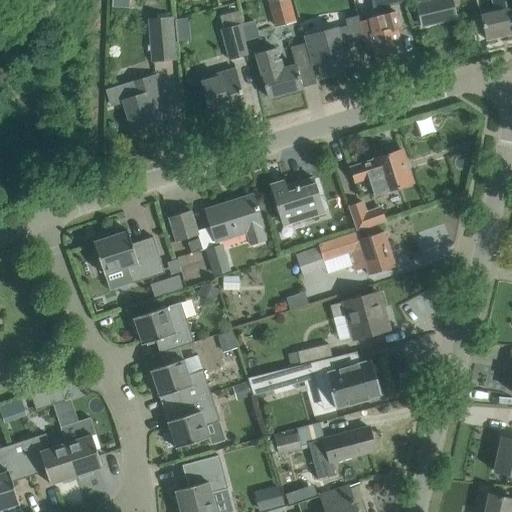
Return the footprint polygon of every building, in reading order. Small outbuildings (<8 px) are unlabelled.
[(295,21),(290,0),(269,0),(275,26),(295,21)] [(434,0),(417,4),(422,26),(457,17),(452,0),(434,0)] [(511,0),(495,0),(497,7),(480,11),(487,40),(511,34),(511,0)] [(241,24),(238,11),(220,16),(223,28),(221,29),(230,60),(250,54),(241,24)] [(383,16),(359,22),(366,49),(375,47),(379,63),(404,56),(398,37),(396,27),(400,26),(397,12),(383,16)] [(175,59),(171,17),(150,19),(153,61),(175,59)] [(241,24),(246,41),(260,37),(255,20),(241,24)] [(344,72),(348,71),(341,45),(353,42),(349,25),(306,36),(310,50),(314,64),(320,62),(324,77),(334,74),(336,78),(344,76),(344,72)] [(256,53),(268,97),(303,87),(297,66),(282,70),(276,48),(256,53)] [(203,90),(209,112),(245,102),(239,80),(236,69),(220,74),(201,79),(204,90),(203,90)] [(169,116),(157,75),(113,88),(118,103),(124,101),(132,128),(157,121),(157,120),(169,116)] [(369,177),(375,195),(413,182),(403,150),(374,159),(374,160),(351,168),(356,182),(369,177)] [(325,211),(321,197),(314,178),(287,187),(285,181),(270,186),(281,219),(303,212),(305,217),(325,211)] [(269,238),(259,208),(258,206),(256,206),(253,197),(232,204),(231,202),(207,210),(216,241),(244,232),(248,245),(269,238)] [(387,219),(383,208),(365,214),(361,202),(349,206),(357,229),(387,219)] [(170,217),(177,241),(198,234),(191,210),(170,217)] [(97,240),(94,241),(100,258),(97,259),(101,272),(104,271),(105,274),(110,291),(133,283),(165,273),(154,237),(133,244),(128,230),(110,236),(109,233),(96,237),(97,240)] [(384,232),(359,240),(357,233),(319,245),(320,246),(295,254),(302,276),(326,268),(324,260),(349,252),(355,270),(367,267),(369,275),(396,266),(384,232)] [(203,250),(200,238),(188,242),(192,253),(203,250)] [(231,271),(223,245),(206,250),(214,276),(231,271)] [(330,304),(334,317),(348,314),(354,339),(386,330),(380,309),(383,308),(379,292),(330,304)] [(194,342),(181,302),(134,317),(135,320),(132,321),(136,334),(139,333),(143,344),(156,340),(160,353),(194,342)] [(231,330),(217,335),(219,339),(227,341),(230,350),(238,347),(231,330)] [(298,352),(301,365),(332,357),(329,344),(298,352)] [(291,368),(296,384),(326,375),(336,410),(356,405),(382,397),(373,362),(361,366),(357,353),(291,368)] [(173,392),(177,404),(211,393),(203,370),(189,374),(184,359),(151,370),(152,372),(149,373),(153,386),(156,385),(160,396),(173,392)] [(269,373),(248,378),(254,395),(274,389),(274,388),(273,388),(269,373)] [(32,395),(37,410),(65,400),(61,386),(32,395)] [(177,404),(181,417),(168,421),(172,433),(169,434),(173,446),(176,445),(177,448),(210,437),(206,425),(220,420),(211,393),(177,404)] [(298,433),(275,439),(279,455),(310,447),(315,466),(318,478),(335,474),(331,462),(356,455),(375,450),(369,427),(350,432),(325,438),(324,438),(320,423),(297,429),(298,433)] [(66,443),(77,475),(79,475),(80,478),(93,474),(92,471),(103,467),(93,435),(96,434),(93,425),(80,429),(83,437),(66,443)] [(21,441),(32,475),(46,471),(51,484),(62,480),(63,483),(76,479),(75,476),(77,475),(66,443),(51,448),(46,433),(21,441)] [(511,438),(502,437),(495,471),(511,474),(511,438)] [(20,503),(13,482),(32,475),(21,441),(0,448),(0,511),(2,511),(2,509),(20,503)] [(189,486),(175,490),(180,509),(177,510),(177,511),(232,511),(234,511),(228,488),(220,455),(183,465),(189,486)] [(310,464),(294,468),(301,494),(317,489),(310,464)] [(279,486),(267,489),(272,508),(284,504),(279,486)] [(321,496),(326,511),(325,511),(357,511),(353,499),(351,500),(347,487),(349,487),(348,486),(321,496)] [(511,511),(511,498),(490,494),(485,511),(511,511)]
